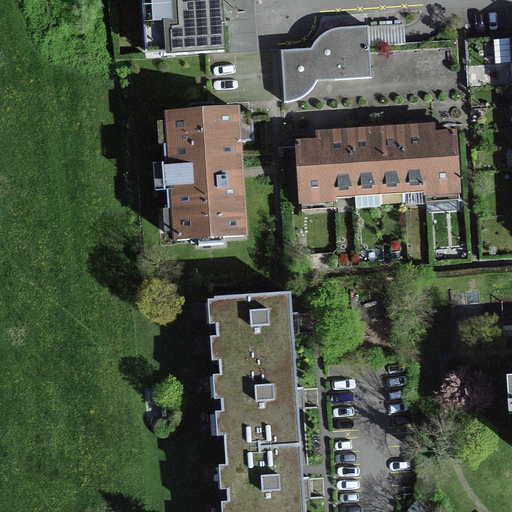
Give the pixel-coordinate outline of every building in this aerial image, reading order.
[(222,0),(143,0),(144,11),(157,10),(158,29),(150,30),(152,60),(226,55),(222,0)] [(404,24),(368,26),(368,28),(340,29),(334,29),(327,32),(320,37),(316,41),(311,50),(281,51),(284,105),(296,103),(307,96),(314,88),(318,82),(372,80),(369,47),(405,45),(404,24)] [(223,238),(245,237),(242,174),(240,142),(256,141),(254,108),(215,110),(215,104),(189,106),(189,113),(168,114),(170,149),(163,149),(167,213),(175,212),(177,241),(198,240),(198,246),(223,244),(223,238)] [(460,191),(457,132),(442,133),(435,134),(435,125),(415,127),(386,129),(361,130),(332,132),(315,133),(316,142),(306,142),(295,143),(299,202),(337,200),(336,191),(423,185),(424,194),(460,191)] [(304,511),(303,489),(297,399),(291,317),(290,297),(213,303),(228,511),(304,511)]
